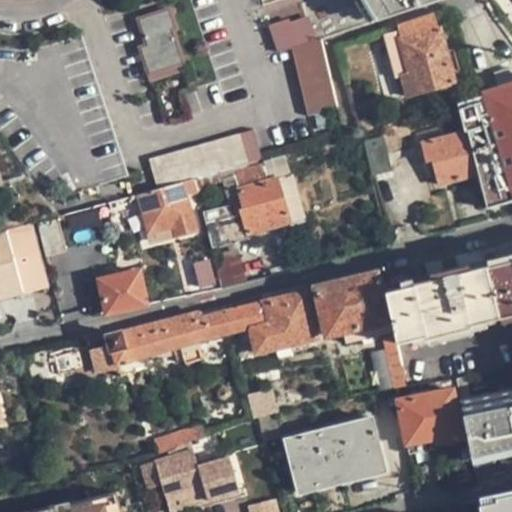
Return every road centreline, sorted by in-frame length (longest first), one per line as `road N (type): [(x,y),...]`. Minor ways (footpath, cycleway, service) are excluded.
road 1 (residential): [(511,223),(0,347)]
road 2 (unknown): [(76,3),(122,143),(143,155),(255,117),(225,0)]
road 3 (unknown): [(411,247),(438,344),(458,350),(511,340)]
road 4 (residential): [(511,479),(376,511)]
